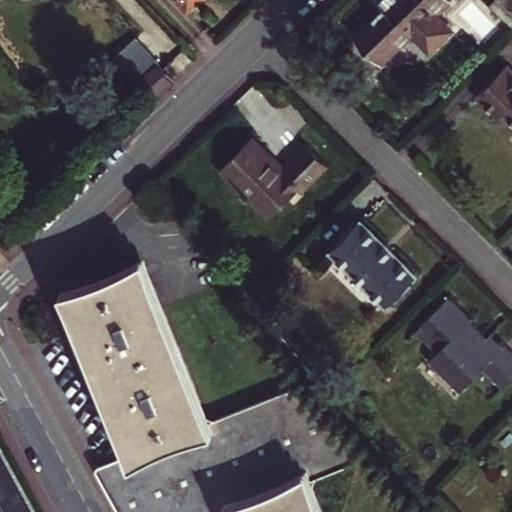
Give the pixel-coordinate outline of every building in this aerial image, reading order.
[(189,0),(205,16),(222,0),(189,0)] [(377,0),(384,8),(356,36),(382,63),(412,33),(432,53),(454,32),(438,16),(452,3),(449,0),(377,0)] [(511,0),(496,0),(491,6),(511,25),(511,0)] [(155,100),(176,78),(135,38),(114,60),(140,85),(134,90),(143,99),(149,93),(155,100)] [(511,69),(509,67),(475,102),(497,123),(503,117),(511,126),(511,69)] [(221,170),(270,218),(300,190),(303,193),(330,167),(307,144),(282,168),(253,139),(221,170)] [(160,216),(171,205),(151,183),(146,187),(140,193),(160,216)] [(417,275),(363,222),(332,253),(386,306),(417,275)] [(114,499),(121,511),(229,511),(235,510),(235,511),(314,511),(308,497),(303,483),(360,460),(296,389),(202,426),(161,329),(136,268),(72,294),(110,386),(114,396),(110,397),(133,453),(97,468),(114,499)] [(511,380),(511,352),(493,333),(486,340),(470,323),(473,320),(450,297),(417,331),(438,353),(431,360),(461,391),(484,368),(504,389),(511,380)] [(0,511),(30,511),(26,505),(20,493),(13,481),(6,469),(0,458),(0,511)]
